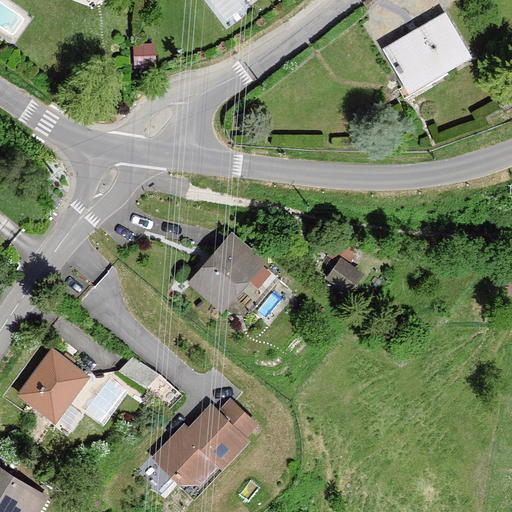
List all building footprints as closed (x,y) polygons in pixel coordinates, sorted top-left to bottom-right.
[(468,56),(445,16),(388,49),(410,88),(468,56)] [(232,237),(193,282),(222,307),(261,262),(232,237)] [(341,260),(329,277),(349,291),(361,274),(341,260)] [(87,375),(53,351),(23,392),(54,414),(65,400),(68,402),(87,375)] [(131,354),(118,368),(147,387),(167,405),(179,391),(158,372),(131,354)] [(184,431),(157,462),(196,496),(245,441),(243,440),(254,428),(231,407),(220,420),(211,413),(190,436),(184,431)] [(0,511),(35,511),(43,500),(0,473),(0,511)]
